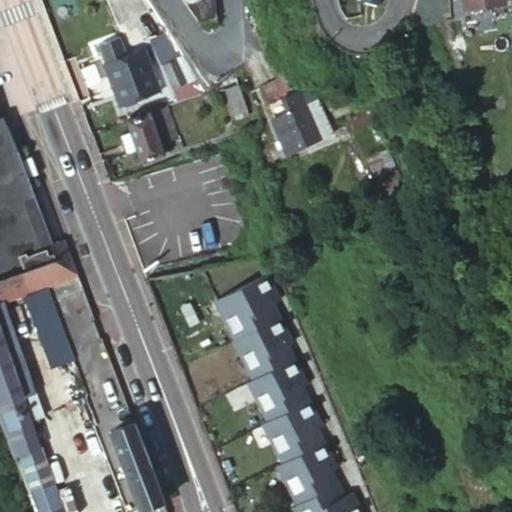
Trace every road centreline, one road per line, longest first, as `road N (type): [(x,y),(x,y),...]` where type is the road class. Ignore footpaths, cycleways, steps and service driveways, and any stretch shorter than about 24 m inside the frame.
road 1 (primary): [(204,511),(12,0)]
road 2 (unclassified): [(373,511),(291,310)]
road 3 (residential): [(163,0),(187,36),(209,48),(223,41),(226,0)]
